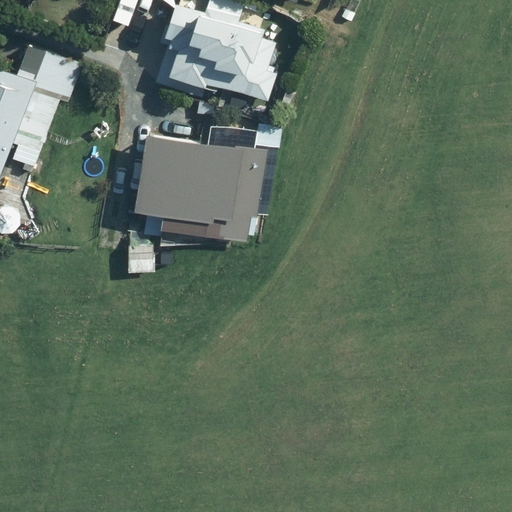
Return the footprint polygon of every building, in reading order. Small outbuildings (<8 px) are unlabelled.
[(181,0),(173,0),(145,75),(203,97),(209,81),(266,103),(278,70),(268,66),(279,37),(181,0)] [(36,83),(13,144),(19,145),(14,159),(26,163),(24,169),(32,172),(60,99),(68,102),(83,63),(31,43),(17,75),(36,83)] [(0,176),(13,144),(36,83),(17,75),(0,69),(0,176)] [(269,147),(243,144),(142,130),(132,207),(211,217),(209,229),(257,235),(269,147)] [(117,142),(97,140),(93,184),(114,186),(117,142)] [(157,242),(129,241),(128,271),(155,272),(157,242)]
